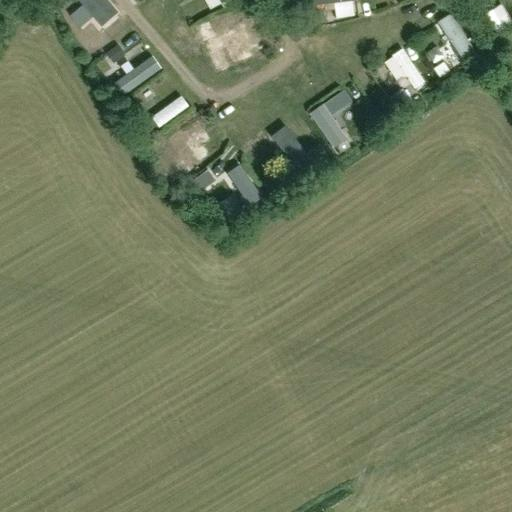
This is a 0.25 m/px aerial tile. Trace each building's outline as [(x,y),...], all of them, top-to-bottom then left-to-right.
[(203,0),(194,6),(201,18),(230,1),(228,0),(203,0)] [(317,0),(319,8),(356,3),(355,0),(317,0)] [(485,12),(495,33),(511,24),(511,17),(505,2),(485,12)] [(344,19),(361,18),(360,6),(344,7),(344,19)] [(329,12),(315,14),(317,30),(332,28),(329,12)] [(215,23),(218,38),(251,30),(247,15),(215,23)] [(441,23),(461,64),(476,56),(455,15),(441,23)] [(103,44),(112,56),(143,34),(134,22),(103,44)] [(442,47),(429,54),(436,66),(448,59),(442,47)] [(387,59),(397,86),(407,82),(411,92),(425,87),(411,50),(387,59)] [(347,90),(359,107),(367,101),(378,116),(390,107),(367,76),(347,90)] [(405,90),(392,99),(400,112),(414,103),(405,90)] [(193,171),(219,154),(198,121),(171,138),(193,171)] [(301,174),(315,165),(288,126),(275,136),(301,174)] [(340,152),(350,146),(340,131),(331,138),(340,152)] [(246,167),(234,173),(254,208),(265,201),(246,167)]
